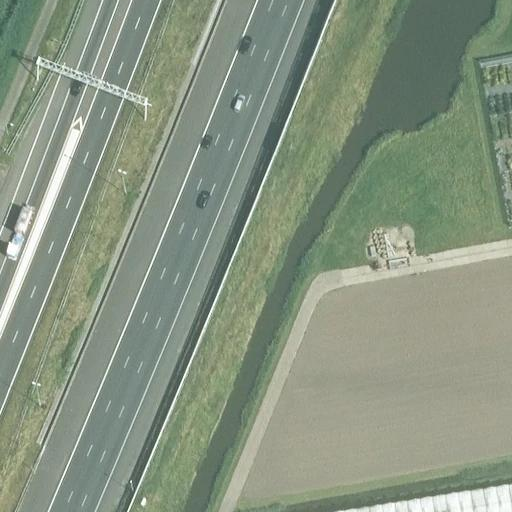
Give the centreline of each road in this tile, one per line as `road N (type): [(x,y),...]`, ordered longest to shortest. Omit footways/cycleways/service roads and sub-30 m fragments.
road 1 (motorway): [(72,511),(281,0)]
road 2 (motorway): [(149,0),(0,367)]
road 3 (motorway): [(112,0),(0,300)]
